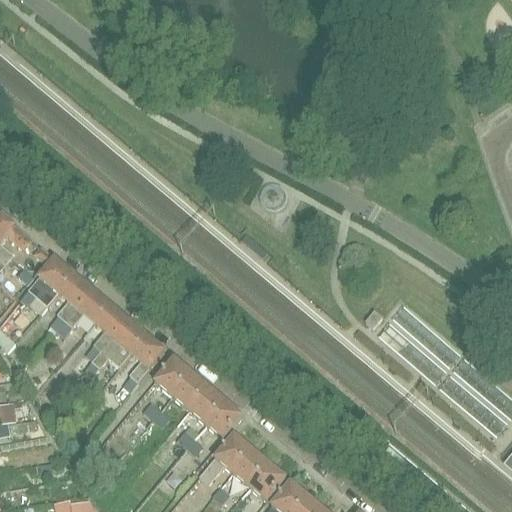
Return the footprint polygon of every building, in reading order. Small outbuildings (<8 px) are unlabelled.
[(0,250),(12,261),(14,259),(0,247),(0,246),(6,240),(23,255),(32,245),(3,221),(1,223),(0,222),(0,250)] [(263,267),(268,262),(246,243),(241,249),(263,267)] [(0,265),(5,270),(12,261),(0,250),(0,265)] [(50,261),(40,253),(34,261),(43,269),(50,261)] [(58,298),(73,280),(55,265),(29,297),(27,295),(19,304),(27,311),(35,302),(36,303),(37,302),(47,311),(58,298)] [(33,282),(33,281),(23,272),(17,280),(28,288),(33,282)] [(69,308),(59,321),(51,330),(58,336),(65,327),(92,295),(73,280),(58,298),(69,308)] [(110,310),(92,295),(65,327),(58,336),(65,342),(72,332),(83,320),(94,329),(110,310)] [(85,360),(92,366),(91,366),(83,376),(85,378),(128,325),(110,310),(94,329),(105,338),(94,351),(93,349),(85,360)] [(375,315),(365,326),(373,332),(382,322),(375,315)] [(404,315),(394,328),(448,376),(459,363),(404,315)] [(146,340),(128,325),(85,378),(90,382),(98,372),(100,373),(109,363),(119,372),(130,358),(131,359),(146,340)] [(0,347),(6,356),(15,346),(0,332),(0,347)] [(142,368),(131,381),(122,391),(131,397),(164,356),(146,340),(131,359),(142,368)] [(191,378),(174,364),(154,388),(171,402),(191,378)] [(511,406),(467,367),(456,380),(511,428),(511,426),(511,406)] [(67,373),(44,398),(55,408),(78,384),(67,373)] [(209,393),(191,378),(171,402),(189,416),(209,393)] [(226,407),(209,393),(189,416),(206,431),(226,407)] [(153,425),(161,415),(152,407),(144,417),(153,425)] [(226,407),(206,431),(223,445),(243,421),(226,407)] [(2,413),(4,424),(20,423),(19,411),(2,413)] [(171,423),(161,415),(153,425),(163,433),(171,423)] [(187,453),(195,443),(185,435),(177,445),(187,453)] [(234,440),(215,464),(199,482),(209,490),(225,472),(232,478),(252,455),(234,440)] [(204,451),(195,443),(187,453),(196,461),(204,451)] [(9,453),(11,465),(59,459),(57,447),(9,453)] [(153,464),(165,474),(179,458),(167,448),(153,464)] [(399,473),(410,462),(396,448),(385,459),(399,473)] [(232,478),(249,493),(269,469),(252,455),(232,478)] [(269,469),(249,493),(266,507),(286,483),(269,469)] [(272,511),(299,511),(308,502),(291,487),(271,511),(272,511)] [(223,510),(232,500),(222,492),(213,501),(223,510)] [(244,506),(249,511),(259,511),(264,507),(253,496),(244,506)] [(299,511),(319,511),(308,502),(299,511)]
